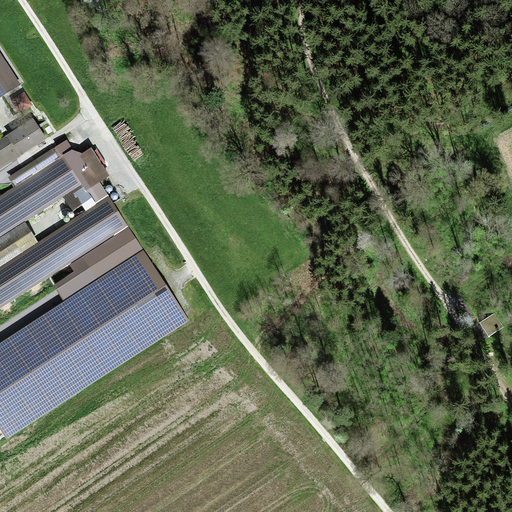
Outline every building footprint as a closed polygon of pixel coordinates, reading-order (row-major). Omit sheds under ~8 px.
[(0,99),(21,86),(0,54),(0,99)] [(31,103),(24,93),(11,102),(18,112),(31,103)] [(0,170),(47,141),(33,120),(0,140),(0,170)] [(7,176),(14,189),(62,157),(81,186),(56,202),(69,223),(108,197),(100,184),(91,190),(81,176),(89,171),(80,158),(83,157),(82,155),(71,152),(73,151),(67,141),(53,149),(7,176)] [(110,178),(90,149),(82,155),(83,157),(80,158),(89,171),(81,176),(91,190),(100,184),(110,178)] [(56,202),(81,186),(62,157),(14,189),(0,197),(0,238),(29,220),(56,202)] [(127,227),(108,197),(69,223),(38,244),(0,268),(0,309),(68,265),(127,227)] [(0,268),(38,244),(28,229),(33,226),(29,220),(0,238),(0,268)] [(63,303),(143,251),(127,227),(68,265),(73,273),(53,286),(63,303)] [(0,432),(6,442),(190,322),(143,251),(63,303),(0,344),(0,432)] [(503,328),(494,314),(479,324),(488,338),(503,328)]
